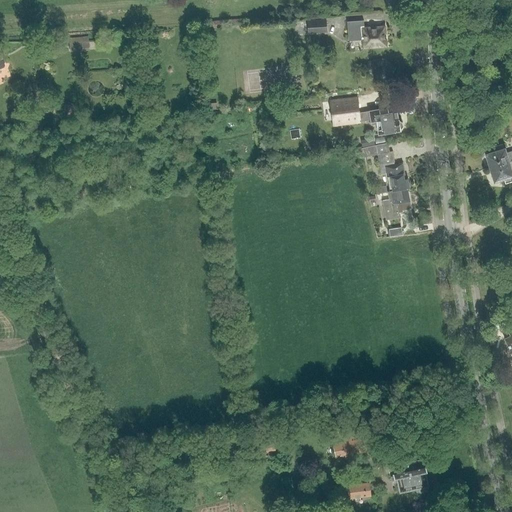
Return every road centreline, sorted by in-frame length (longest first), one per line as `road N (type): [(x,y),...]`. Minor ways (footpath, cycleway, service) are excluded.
road 1 (secondary): [(503,511),(436,138),(431,0)]
road 2 (track): [(115,511),(0,222)]
